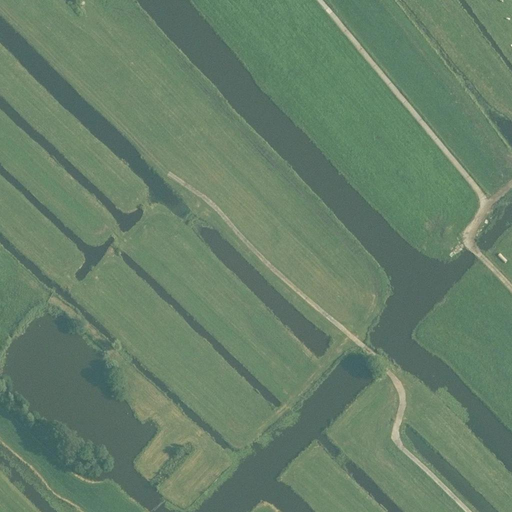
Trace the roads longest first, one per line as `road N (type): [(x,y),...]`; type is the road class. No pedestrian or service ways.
road 1 (track): [(0,10),(390,374),(402,398),(398,444),(466,511)]
road 2 (track): [(511,290),(469,242),(485,200),(318,0)]
